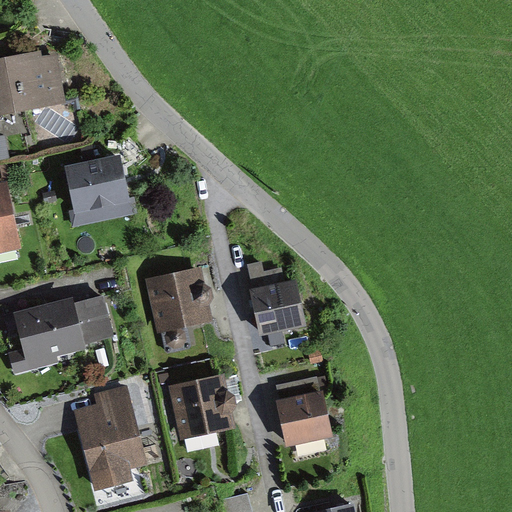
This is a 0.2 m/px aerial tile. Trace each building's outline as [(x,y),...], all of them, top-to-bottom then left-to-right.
[(0,114),(64,104),(57,57),(40,60),(39,50),(0,56),(0,114)] [(6,136),(0,136),(0,160),(9,159),(6,136)] [(122,152),(63,163),(74,217),(132,206),(122,152)] [(0,254),(21,251),(9,185),(0,186),(0,254)] [(204,267),(146,282),(163,352),(188,346),(184,331),(218,323),(204,267)] [(256,336),(304,328),(296,283),(248,291),(256,336)] [(86,345),(111,339),(102,301),(75,307),(73,299),(11,314),(21,357),(7,360),(11,373),(88,354),(86,345)] [(223,378),(169,389),(179,440),(233,430),(223,378)] [(144,464),(126,389),(92,397),(94,406),(72,412),(87,473),(101,469),(104,485),(125,480),(123,469),(144,464)] [(330,439),(320,391),(276,400),(286,448),(330,439)] [(252,511),(248,494),(220,500),(223,511),(252,511)]
